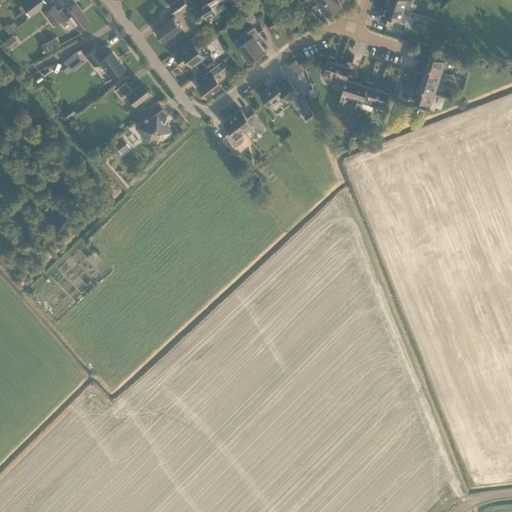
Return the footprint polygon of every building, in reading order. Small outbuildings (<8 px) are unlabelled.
[(26,0),(21,4),(29,15),(46,2),(44,0),(26,0)] [(185,0),(176,0),(170,5),(177,14),(189,4),(185,0)] [(215,6),(223,1),(222,0),(206,0),(198,5),(206,19),(218,11),(215,6)] [(343,5),(339,0),(324,0),(320,3),(319,2),(312,6),(314,10),(322,6),(327,14),(343,5)] [(387,0),(386,3),(409,11),(412,0),(387,0)] [(78,29),(89,20),(76,3),(67,9),(66,8),(62,7),(57,10),(53,4),(43,11),(53,24),(59,19),(62,23),(69,17),(78,29)] [(405,22),(409,11),(386,3),(383,14),(380,14),(378,20),(392,25),(395,18),(405,22)] [(244,14),(249,21),(255,16),(250,9),(244,14)] [(164,41),(181,27),(173,16),(155,30),(164,41)] [(3,26),(8,33),(13,29),(17,25),(13,21),(9,24),(8,22),(3,26)] [(272,32),(277,29),(274,23),(269,25),(272,32)] [(265,50),(257,40),(262,37),(254,26),(247,32),(251,37),(238,47),(244,54),(243,55),(249,62),(265,50)] [(12,33),(2,41),(6,46),(11,42),(14,46),(19,42),(12,33)] [(227,48),(217,35),(211,40),(216,46),(212,50),(211,54),(214,58),(227,48)] [(50,49),(46,41),(42,44),(46,52),(50,49)] [(192,66),(204,57),(193,42),(176,56),(183,65),(188,61),(192,66)] [(95,47),(86,55),(93,65),(98,61),(111,78),(124,68),(111,50),(103,57),(95,47)] [(323,75),(334,79),(340,62),(333,60),(336,50),(332,48),(323,75)] [(425,66),(442,71),(445,60),(418,51),(417,56),(427,59),(425,66)] [(346,64),(340,62),(334,79),(345,82),(352,63),(354,55),(350,54),(346,64)] [(77,56),(68,63),(73,69),(82,62),(77,56)] [(296,75),(304,69),(296,58),(287,65),(296,75)] [(207,97),(222,85),(214,75),(226,66),(222,60),(206,72),(210,78),(199,86),(207,97)] [(345,82),(341,94),(353,98),(358,81),(352,79),(355,69),(353,68),(354,64),(352,63),(345,82)] [(413,69),(411,73),(438,82),(442,71),(425,66),(423,72),(413,69)] [(362,82),(358,81),(353,98),(363,101),(372,74),(366,72),(364,80),(362,82)] [(420,81),(418,88),(435,93),(438,82),(411,73),(410,78),(420,81)] [(363,101),(374,105),(379,88),(373,86),(376,76),(372,74),(363,101)] [(260,93),(270,106),(279,99),(286,102),(299,92),(289,79),(279,87),(275,82),(260,93)] [(386,90),(379,88),(374,105),(385,108),(394,81),(389,80),(386,90)] [(125,92),(135,105),(150,93),(141,82),(132,90),(125,81),(115,89),(120,96),(125,92)] [(435,93),(418,88),(416,94),(406,91),(404,95),(431,104),(435,93)] [(68,118),(75,113),(70,106),(63,111),(68,118)] [(241,109),(233,115),(245,131),(249,128),(253,133),(258,130),(260,133),(265,129),(253,113),(248,117),(241,109)] [(170,131),(165,124),(162,121),(163,119),(163,116),(160,116),(156,111),(147,118),(139,125),(139,129),(144,136),(147,134),(149,137),(158,138),(160,135),(165,136),(165,135),(170,131)] [(241,135),(245,131),(233,115),(224,122),(230,130),(226,134),(235,146),(244,139),(241,135)] [(233,152),(230,154),(235,161),(239,157),(234,151),(233,152)]
